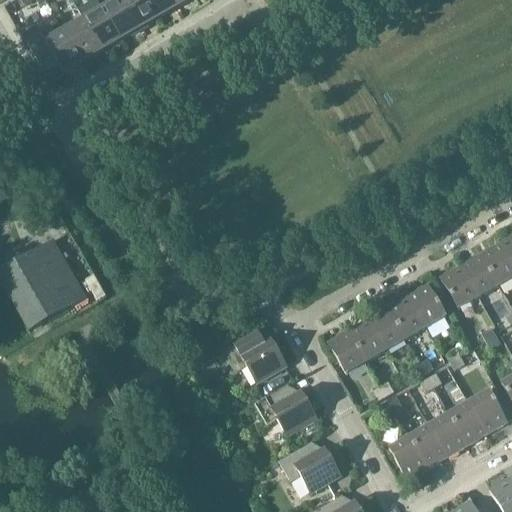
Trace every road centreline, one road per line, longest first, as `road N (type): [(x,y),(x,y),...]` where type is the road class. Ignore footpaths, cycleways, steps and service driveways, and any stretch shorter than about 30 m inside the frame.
road 1 (residential): [(511,198),(312,314),(302,329),(401,511)]
road 2 (residential): [(0,42),(48,115),(246,2)]
